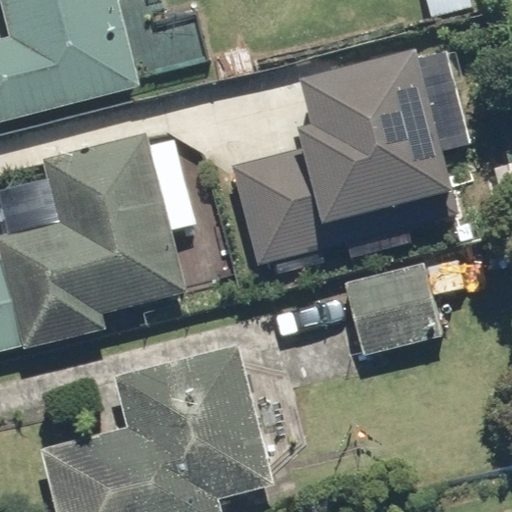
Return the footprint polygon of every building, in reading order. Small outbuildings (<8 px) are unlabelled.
[(0,46),(0,129),(60,113),(60,112),(141,90),(116,0),(0,0),(0,1),(11,43),(0,46)] [(340,225),(446,201),(415,59),(299,84),(314,151),(222,174),(245,267),(345,242),(340,225)] [(0,355),(106,332),(102,315),(186,293),(146,141),(42,169),(57,224),(0,237),(0,355)] [(341,291),(362,364),(441,342),(420,268),(341,291)] [(41,452),(55,511),(217,511),(216,506),(273,492),(237,350),(115,380),(127,431),(41,452)]
